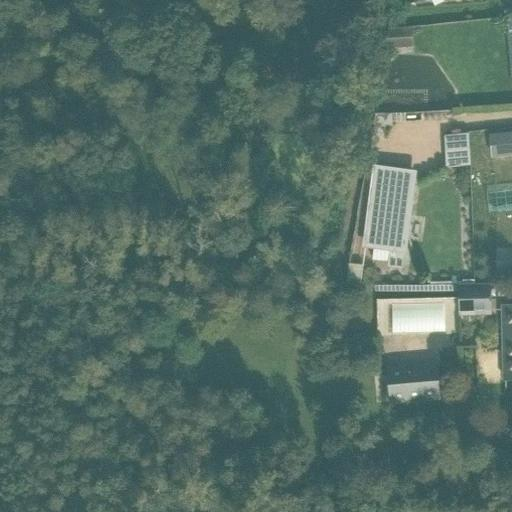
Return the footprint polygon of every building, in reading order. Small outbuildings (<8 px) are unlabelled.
[(388,32),(386,50),(415,48),(413,31),(388,32)] [(511,133),(488,136),(491,159),(511,156),(511,133)] [(470,166),(468,135),(444,136),(445,168),(470,166)] [(407,255),(418,171),(372,166),(361,249),(390,253),(388,268),(402,270),(404,255),(407,255)] [(105,191),(107,195),(112,196),(115,192),(113,187),(108,187),(105,191)] [(360,285),(363,266),(349,264),(346,286),(350,286),(360,285)] [(490,311),(490,284),(458,285),(458,312),(490,311)] [(434,327),(433,300),(383,302),(384,328),(434,327)] [(377,360),(377,340),(355,341),(356,361),(377,360)] [(441,398),(439,365),(392,367),(394,400),(441,398)] [(211,449),(232,435),(216,413),(196,427),(211,449)]
